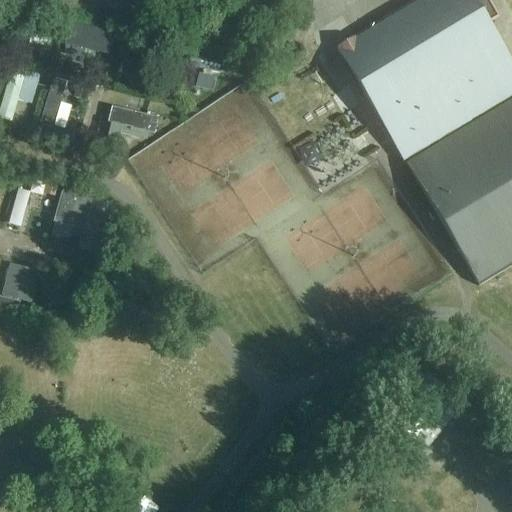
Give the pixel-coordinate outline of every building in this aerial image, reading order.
[(511,268),(511,71),(484,25),(494,19),(482,0),(472,0),(470,1),(469,0),(425,0),(338,53),(381,126),(378,128),(386,140),(387,139),(478,289),(511,268)] [(220,55),(197,52),(193,85),(216,88),(220,55)] [(0,70),(0,116),(17,119),(20,97),(35,100),(38,76),(0,70)] [(70,138),(74,77),(50,75),(46,136),(70,138)] [(111,106),(109,130),(155,134),(156,109),(111,106)] [(16,187),(13,224),(27,225),(30,188),(16,187)] [(55,236),(86,240),(92,198),(60,194),(55,236)] [(44,195),(42,211),(54,213),(57,196),(44,195)] [(11,260),(3,295),(35,302),(43,268),(11,260)] [(303,332),(276,346),(286,365),(313,351),(303,332)] [(140,333),(138,361),(159,362),(160,334),(140,333)] [(415,440),(427,450),(460,409),(448,399),(451,395),(427,375),(424,379),(412,369),(378,410),(390,420),(392,418),(416,438),(415,440)] [(467,417),(455,432),(471,446),(483,431),(467,417)] [(252,448),(257,459),(280,448),(275,437),(252,448)] [(477,458),(490,467),(503,450),(490,440),(477,458)]
